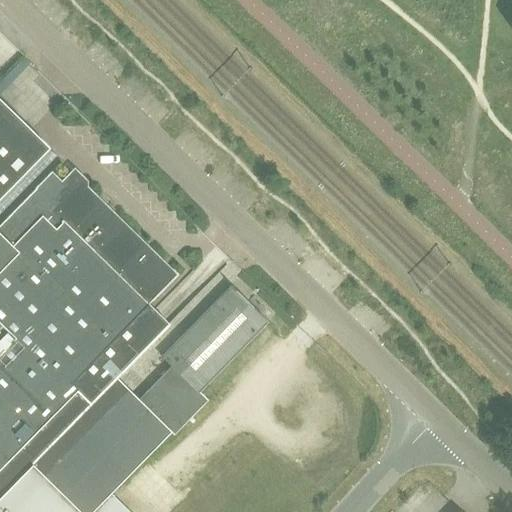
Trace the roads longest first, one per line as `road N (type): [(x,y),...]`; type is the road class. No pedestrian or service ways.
road 1 (unclassified): [(434,423),(8,0)]
road 2 (unclassified): [(348,511),(434,423)]
